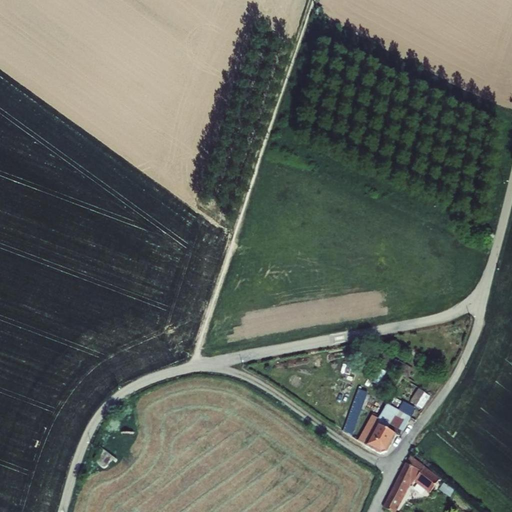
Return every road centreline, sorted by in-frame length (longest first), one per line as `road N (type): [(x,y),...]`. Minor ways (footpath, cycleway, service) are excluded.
road 1 (residential): [(62,511),(91,427),(134,386),(483,303)]
road 2 (track): [(311,0),(191,367)]
road 3 (track): [(209,363),(262,386),(391,470)]
road 4 (residential): [(483,303),(460,367),(391,470)]
